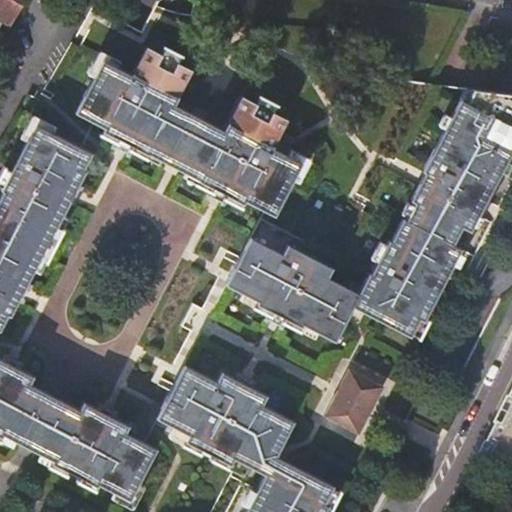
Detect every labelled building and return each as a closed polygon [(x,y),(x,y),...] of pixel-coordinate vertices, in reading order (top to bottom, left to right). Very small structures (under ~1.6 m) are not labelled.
[(0,0),(0,21),(9,27),(23,0),(0,0)] [(118,141),(131,148),(145,155),(145,154),(163,163),(187,115),(171,107),(189,72),(176,65),(158,56),(145,49),(130,78),(100,63),(74,113),(104,129),(102,133),(118,141)] [(162,49),(158,56),(176,65),(180,58),(162,49)] [(431,85),(408,81),(398,102),(445,122),(456,100),(462,89),(431,85)] [(462,89),(456,100),(463,104),(470,91),(462,89)] [(366,275),(359,290),(374,298),(365,314),(408,336),(409,335),(417,318),(422,321),(423,319),(457,249),(449,245),(459,226),(467,230),(475,215),(467,211),(475,196),(482,200),(511,143),(511,95),(470,91),(463,104),(456,100),(445,122),(420,171),(422,172),(419,177),(408,200),(413,203),(403,221),(401,220),(400,220),(387,243),(385,242),(368,275),(366,275)] [(212,191),(224,197),(240,205),(242,202),(271,217),(298,165),(268,150),(283,121),(271,114),(253,105),(239,98),(222,133),(204,124),(188,153),(179,171),(197,181),(196,182),(212,191)] [(257,98),(253,105),(271,114),(274,107),(257,98)] [(172,168),(179,171),(188,153),(204,124),(195,119),(187,115),(163,163),(172,168)] [(10,172),(1,189),(0,191),(2,192),(0,195),(0,325),(5,316),(7,318),(16,300),(23,288),(36,261),(45,245),(53,228),(67,202),(73,189),(82,172),(80,170),(88,155),(33,127),(10,172)] [(98,137),(116,146),(118,141),(102,133),(100,132),(98,137)] [(118,141),(116,146),(113,151),(119,154),(126,157),(128,153),(131,148),(118,141)] [(147,156),(145,155),(131,148),(128,153),(144,161),(147,156)] [(0,188),(1,189),(10,172),(3,168),(0,173),(0,188)] [(192,186),(209,195),(212,191),(196,182),(195,182),(192,186)] [(73,189),(67,202),(71,204),(75,195),(77,191),(73,189)] [(222,201),(224,197),(212,191),(209,195),(207,201),(216,205),(219,207),(222,201)] [(467,211),(475,215),(482,200),(475,196),(467,211)] [(241,206),(240,205),(224,197),(222,201),(239,210),(241,206)] [(53,228),(45,245),(52,248),(61,232),(53,228)] [(350,307),(356,295),(323,279),(328,269),(283,247),(278,256),(247,240),(236,259),(233,267),(224,283),(223,286),(255,303),(253,305),(270,314),(267,319),(280,325),(282,320),(298,328),(299,326),(331,342),(350,307)] [(45,245),(36,261),(44,265),(52,248),(45,245)] [(23,288),(16,300),(20,302),(24,295),(26,290),(23,288)] [(359,290),(356,295),(350,307),(365,314),(374,298),(359,290)] [(270,314),(253,305),(252,304),(249,309),(267,319),(270,314)] [(417,318),(409,335),(418,339),(427,321),(423,319),(422,321),(417,318)] [(280,325),(267,319),(263,327),(270,331),(275,334),(280,325)] [(282,320),(280,325),(297,334),(300,329),(298,328),(282,320)] [(6,360),(3,365),(15,371),(18,366),(12,363),(6,360)] [(0,436),(19,445),(45,394),(39,392),(27,386),(31,379),(15,371),(3,365),(0,362),(0,436)] [(263,397),(247,388),(235,383),(219,375),(215,384),(182,367),(181,370),(156,420),(184,435),(181,440),(229,464),(232,458),(264,475),(273,458),(290,423),(259,406),(263,397)] [(347,370),(337,389),(358,400),(367,381),(347,370)] [(235,383),(247,388),(249,384),(246,383),(243,382),(237,378),(235,383)] [(382,388),(367,381),(358,400),(337,389),(335,393),(332,398),(353,409),(343,428),(357,435),(370,411),(382,388)] [(494,423),(484,442),(489,445),(483,457),(511,465),(511,386),(507,398),(511,401),(499,425),(494,423)] [(45,394),(19,445),(27,450),(35,454),(61,403),(53,399),(45,394)] [(322,418),(343,428),(353,409),(332,398),(322,418)] [(507,398),(494,423),(499,425),(511,401),(507,398)] [(68,474),(79,479),(96,487),(97,485),(128,501),(154,450),(123,434),(126,427),(111,419),(98,412),(82,404),(78,412),(61,403),(35,454),(53,463),(52,465),(68,474)] [(100,408),(98,412),(111,419),(113,415),(110,413),(100,408)] [(229,464),(181,440),(179,445),(226,469),(229,464)] [(489,445),(484,442),(478,455),(483,457),(489,445)] [(273,458),(264,475),(280,483),(288,466),(273,458)] [(68,474),(52,465),(50,464),(47,469),(66,478),(68,474)] [(280,483),(264,475),(245,511),(323,511),(326,509),(326,507),(322,504),(330,489),(331,487),(288,466),(280,483)] [(96,487),(79,479),(76,484),(95,493),(98,488),(96,487)] [(326,507),(326,509),(330,511),(339,493),(330,489),(322,504),(326,507)]
